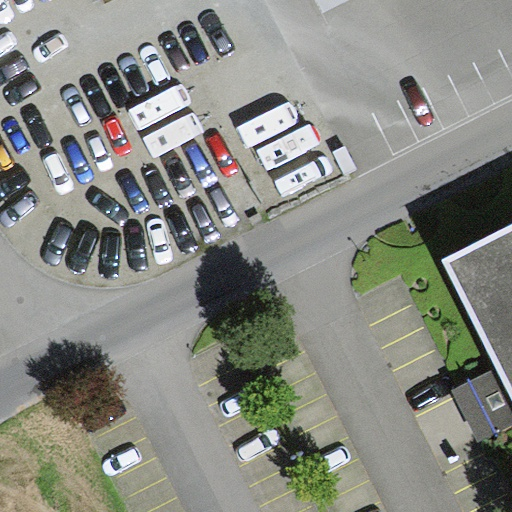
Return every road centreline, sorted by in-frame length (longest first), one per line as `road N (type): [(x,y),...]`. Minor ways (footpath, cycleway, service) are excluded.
road 1 (residential): [(292,241),(0,386)]
road 2 (residential): [(292,241),(419,511)]
road 3 (residential): [(511,132),(292,241)]
